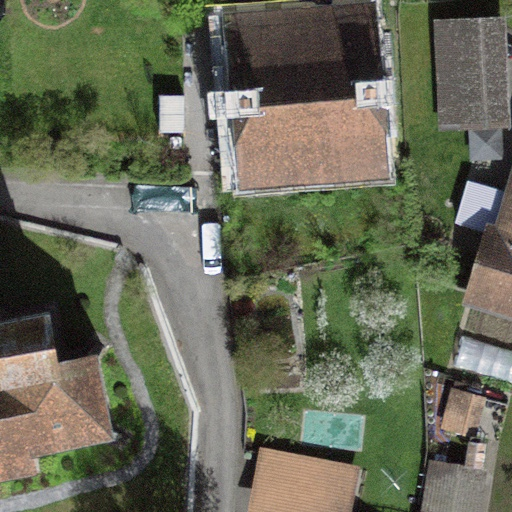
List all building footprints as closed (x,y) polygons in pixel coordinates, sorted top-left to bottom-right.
[(376,179),(365,16),(227,26),(238,188),(376,179)] [(498,28),(438,31),(444,132),(503,129),(498,28)] [(511,325),(511,169),(465,310),(511,325)] [(0,477),(36,470),(32,451),(104,437),(118,445),(125,433),(110,424),(97,361),(107,348),(99,341),(88,356),(62,361),(51,305),(0,315),(0,477)] [(458,390),(446,427),(467,434),(479,397),(458,390)] [(348,511),(356,476),(262,457),(250,511),(348,511)] [(435,464),(425,511),(474,511),(482,474),(435,464)]
